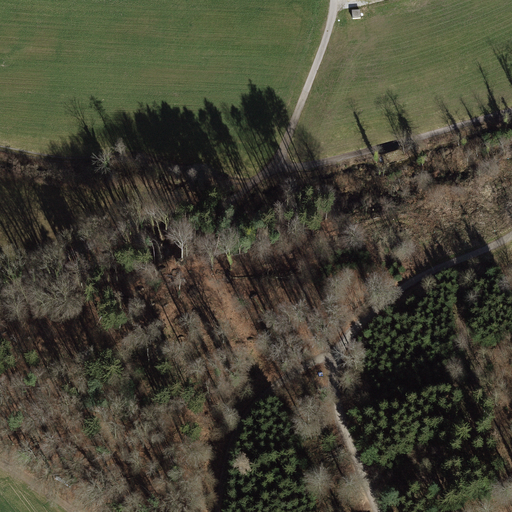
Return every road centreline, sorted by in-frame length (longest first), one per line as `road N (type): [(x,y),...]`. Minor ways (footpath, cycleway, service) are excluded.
road 1 (track): [(511,110),(251,180),(135,154),(68,159),(0,148)]
road 2 (track): [(380,511),(337,399),(341,347),(414,280),(511,236)]
road 3 (track): [(0,288),(147,217),(225,203),(256,178)]
road 4 (track): [(341,347),(255,401),(229,447),(216,511)]
road 5 (track): [(511,440),(469,363),(461,310),(466,257)]
road 6 (track): [(267,172),(290,131),(334,0)]
